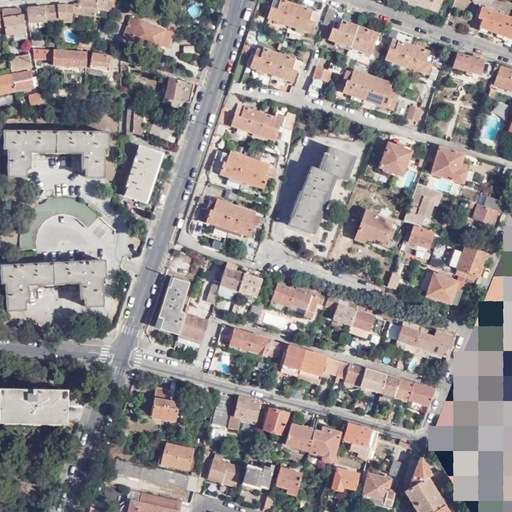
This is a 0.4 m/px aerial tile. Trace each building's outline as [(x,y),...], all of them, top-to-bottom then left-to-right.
[(73,12),(95,16),(97,2),(112,6),(113,3),(115,0),(96,0),(97,1),(92,0),(78,0),(78,3),(78,4),(73,4),(73,5),(65,5),(66,15),(65,20),(72,22),(73,12)] [(112,12),(119,0),(118,0),(115,0),(113,3),(109,11),(112,12)] [(312,13),(313,10),(285,0),(280,0),(280,2),(275,0),(273,0),(267,17),(311,33),(317,15),(312,13)] [(45,22),(65,20),(66,15),(65,5),(44,6),(45,21),(45,22)] [(27,7),(28,22),(45,21),(44,6),(27,7)] [(511,38),(511,17),(480,6),(476,16),(482,19),(480,27),(511,38)] [(20,8),(2,9),(5,35),(25,31),(23,15),(21,15),(20,8)] [(336,11),(328,8),(320,36),(326,38),(336,11)] [(131,16),(128,23),(134,26),(129,38),(157,49),(159,44),(167,46),(172,32),(131,16)] [(328,39),(364,52),(363,54),(369,56),(370,54),(371,54),(379,34),(342,21),(341,23),(335,21),(328,39)] [(134,26),(128,23),(123,36),(129,38),(134,26)] [(286,35),(299,39),(301,34),(288,30),(286,35)] [(429,54),(430,51),(392,38),(385,59),(386,59),(384,64),(391,66),(393,62),(428,74),(434,56),(429,54)] [(315,50),(316,46),(303,41),(302,46),(315,50)] [(85,66),(86,52),(32,48),(33,58),(53,59),(52,64),(85,66)] [(279,78),(286,80),(293,83),(299,64),(293,62),(294,59),(263,49),(262,52),(256,50),(250,68),(256,71),(263,73),(279,78)] [(107,70),(110,56),(91,52),(89,67),(107,70)] [(166,68),(170,57),(162,53),(157,64),(166,68)] [(481,75),(485,61),(456,54),(453,68),(481,75)] [(9,60),(11,72),(12,72),(30,68),(28,56),(9,60)] [(390,86),(391,84),(353,70),(352,74),(342,70),(343,68),(331,64),(328,71),(348,78),(343,92),(365,100),(379,105),(386,107),(391,91),(395,93),(396,88),(390,86)] [(511,70),(496,65),(494,74),(495,74),(496,71),(499,73),(496,84),(511,90),(511,70)] [(325,80),(328,71),(317,67),(314,76),(325,80)] [(29,70),(13,74),(15,96),(19,96),(18,90),(33,87),(29,70)] [(263,73),(256,71),(254,77),(261,79),(263,73)] [(5,104),(16,103),(15,96),(13,74),(0,76),(0,93),(4,93),(5,104)] [(321,95),(325,80),(314,76),(309,91),(321,95)] [(188,102),(194,83),(170,77),(165,96),(188,102)] [(421,92),(424,85),(411,80),(409,88),(421,92)] [(293,86),(285,84),(278,82),(278,84),(276,90),(290,93),(293,86)] [(38,107),(41,107),(38,89),(35,90),(35,93),(33,93),(35,106),(37,106),(38,107)] [(398,94),(395,93),(391,91),(386,107),(393,109),(398,94)] [(132,131),(133,103),(132,97),(126,97),(124,138),(132,138),(132,131)] [(132,131),(142,135),(144,103),(133,103),(132,131)] [(228,125),(234,107),(226,104),(219,122),(228,125)] [(417,121),(421,108),(411,105),(407,118),(417,121)] [(231,126),(238,108),(234,107),(228,125),(231,126)] [(289,144),(295,115),(288,112),(284,124),(275,120),(276,117),(244,107),(243,110),(238,108),(231,126),(274,140),(279,126),(284,128),(280,140),(289,144)] [(107,149),(107,132),(5,130),(4,147),(8,148),(8,175),(26,175),(26,166),(30,166),(30,151),(41,151),(71,152),(82,152),(81,167),(85,168),(85,177),(103,177),(103,149),(107,149)] [(402,176),(412,152),(388,143),(379,168),(402,176)] [(432,144),(431,145),(428,156),(433,157),(436,145),(432,144)] [(145,203),(162,153),(139,146),(124,185),(127,187),(124,195),(145,203)] [(469,155),(439,146),(431,174),(461,183),(469,155)] [(355,156),(331,147),(328,155),(325,154),(318,170),(311,167),(302,191),(300,190),(289,217),(291,217),(288,224),(311,234),(335,176),(345,180),(355,156)] [(274,179),(276,170),(267,167),(268,164),(230,151),(229,154),(217,150),(209,171),(263,189),(267,177),(274,179)] [(417,184),(412,197),(404,221),(415,224),(421,226),(424,218),(431,200),(438,203),(442,192),(417,184)] [(236,201),(238,194),(226,190),(224,197),(236,201)] [(503,211),(506,202),(488,196),(485,205),(503,211)] [(19,249),(36,249),(35,242),(36,233),(38,228),(42,223),(48,217),(57,214),(64,213),(71,213),(77,216),(84,222),(89,228),(100,215),(95,210),(89,205),(81,201),(70,197),(61,197),(50,199),(40,203),(31,211),(23,221),(18,236),(19,249)] [(266,223),(266,219),(254,215),(254,211),(215,199),(215,202),(202,198),(200,202),(213,207),(212,211),(201,208),(198,221),(206,224),(206,222),(250,236),(254,224),(249,222),(250,218),(266,223)] [(437,207),(438,203),(431,200),(424,218),(429,219),(433,206),(437,207)] [(485,205),(472,201),(471,204),(477,207),(473,217),(492,224),(497,210),(502,212),(503,211),(485,205)] [(391,238),(396,225),(392,223),(392,221),(377,215),(377,213),(366,209),(356,235),(383,245),(387,237),(391,238)] [(421,226),(415,224),(410,241),(428,248),(434,231),(421,226)] [(253,262),(260,244),(247,239),(241,258),(253,262)] [(463,277),(476,281),(486,254),(465,246),(457,268),(465,271),(463,277)] [(1,265),(1,282),(5,282),(6,309),(24,309),(24,300),(28,299),(27,284),(37,283),(70,282),(80,282),(80,297),(84,297),(84,306),(102,305),(101,278),(105,278),(104,260),(1,265)] [(237,265),(227,261),(220,285),(227,287),(237,291),(236,296),(237,296),(244,274),(236,271),(237,265)] [(425,294),(450,302),(456,304),(461,289),(464,280),(457,277),(457,280),(442,275),(443,272),(437,270),(436,273),(433,272),(425,294)] [(274,277),(263,273),(262,277),(262,279),(261,281),(266,282),(267,280),(272,282),(274,277)] [(244,274),(237,296),(253,302),(254,300),(261,281),(262,279),(244,274)] [(391,275),(388,284),(396,287),(400,278),(391,275)] [(178,335),(185,313),(180,312),(189,282),(174,277),(170,287),(168,286),(158,316),(163,318),(160,328),(178,335)] [(296,284),(291,283),(290,288),(277,284),(271,300),(289,306),(290,304),(296,284)] [(217,295),(220,285),(218,284),(217,286),(211,285),(206,301),(215,304),(217,295)] [(328,295),(296,284),(290,304),(305,309),(304,316),(311,318),(316,303),(324,306),(328,295)] [(227,287),(220,285),(217,295),(224,297),(227,287)] [(338,298),(336,304),(346,307),(348,301),(338,298)] [(264,303),(254,300),(253,302),(250,314),(259,317),(264,303)] [(336,304),(331,318),(350,325),(357,304),(350,302),(348,301),(346,307),(336,304)] [(350,325),(348,331),(349,331),(351,325),(358,304),(357,304),(350,325)] [(358,304),(351,325),(349,331),(366,337),(373,316),(362,312),(364,306),(358,304)] [(178,335),(176,341),(200,347),(208,320),(185,313),(178,335)] [(421,325),(417,324),(414,330),(402,326),(398,340),(407,343),(415,345),(421,325)] [(251,337),(251,334),(223,325),(217,344),(221,345),(222,341),(230,344),(230,345),(248,351),(251,337)] [(390,325),(389,336),(398,337),(400,326),(390,325)] [(430,328),(421,325),(415,345),(425,349),(430,350),(434,336),(428,334),(430,328)] [(436,330),(434,336),(430,350),(448,356),(455,336),(436,330)] [(282,343),(251,334),(251,337),(248,351),(267,356),(268,356),(275,358),(274,362),(277,363),(281,349),(282,343)] [(305,350),(282,343),(281,349),(285,351),(281,363),(300,369),(305,350)] [(415,345),(407,343),(405,349),(413,352),(415,345)] [(246,357),(248,351),(230,345),(228,352),(246,357)] [(415,345),(413,352),(412,353),(422,356),(425,349),(415,345)] [(342,361),(305,350),(300,369),(300,370),(321,376),(325,363),(327,363),(324,371),(338,375),(339,371),(342,361)] [(366,369),(342,361),(339,371),(347,374),(346,376),(344,376),(343,378),(345,379),(345,383),(360,387),(366,369)] [(300,369),(281,363),(279,371),(298,377),(300,370),(300,369)] [(387,375),(366,369),(360,387),(381,393),(387,375)] [(300,370),(298,377),(319,383),(321,376),(300,370)] [(401,379),(387,375),(381,393),(395,397),(401,379)] [(135,377),(128,398),(135,400),(142,380),(135,377)] [(414,383),(401,379),(395,397),(409,400),(414,383)] [(63,409),(67,409),(68,389),(47,388),(47,385),(42,380),(38,384),(35,388),(0,387),(0,407),(3,407),(3,419),(63,420),(63,409)] [(435,390),(414,383),(409,400),(429,406),(435,390)] [(175,420),(181,393),(157,388),(151,415),(175,420)] [(395,397),(381,393),(379,401),(392,405),(395,397)] [(224,427),(231,398),(218,395),(212,424),(224,427)] [(256,421),(260,402),(239,397),(234,417),(232,416),(228,429),(238,431),(241,418),(256,421)] [(201,408),(212,411),(214,402),(210,401),(210,403),(202,401),(201,408)] [(281,434),(287,414),(270,408),(267,419),(264,418),(263,422),(265,422),(264,429),(281,434)] [(379,432),(348,423),(343,439),(356,443),(354,451),(360,452),(359,456),(367,461),(371,448),(374,449),(379,432)] [(308,451),(314,431),(291,425),(285,444),(308,451)] [(322,433),(314,431),(308,451),(323,455),(322,459),(332,462),(341,433),(324,428),(322,433)] [(511,511),(511,436),(499,435),(494,445),(492,454),(490,461),(490,471),(491,479),(494,489),(497,497),(506,511),(511,511)] [(412,448),(400,438),(399,444),(412,448)] [(188,470),(193,449),(165,443),(160,463),(188,470)] [(342,452),(337,450),(334,462),(339,463),(342,452)] [(223,457),(215,455),(207,479),(221,484),(223,479),(237,482),(241,467),(221,462),(223,457)] [(112,472),(194,491),(196,478),(117,458),(112,472)] [(419,458),(409,484),(413,486),(428,477),(432,475),(421,458),(419,458)] [(392,459),(387,472),(402,480),(402,475),(406,464),(392,459)] [(247,468),(243,483),(260,488),(261,486),(268,488),(274,466),(266,464),(265,466),(262,466),(261,471),(256,470),(256,467),(251,466),(250,469),(247,468)] [(299,483),(302,473),(301,473),(302,467),(296,466),(294,471),(280,467),(275,484),(287,488),(286,492),(296,495),(299,483)] [(337,470),(332,468),(331,471),(336,473),(331,488),(342,491),(344,485),(355,488),(359,474),(337,468),(337,470)] [(409,484),(404,481),(403,484),(395,482),(393,491),(389,490),(393,478),(386,476),(385,478),(370,474),(362,500),(391,509),(395,495),(397,495),(398,492),(399,494),(404,491),(413,486),(409,484)] [(428,477),(413,486),(404,491),(416,511),(434,511),(445,505),(428,477)] [(223,479),(221,484),(235,487),(237,482),(223,479)] [(304,485),(299,483),(296,495),(300,497),(304,485)] [(179,511),(182,502),(129,490),(126,501),(122,503),(119,507),(118,511),(179,511)] [(275,496),(268,494),(264,506),(271,508),(275,496)]
